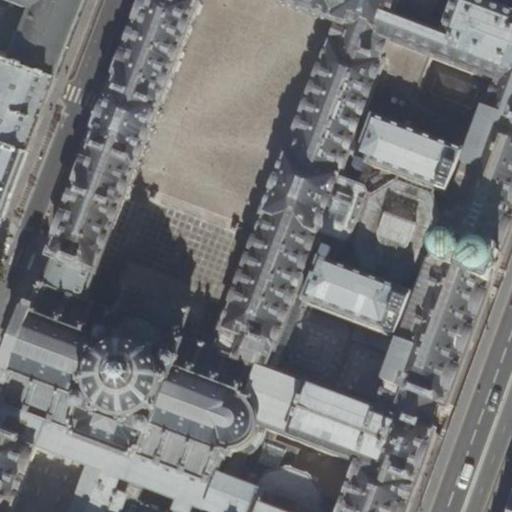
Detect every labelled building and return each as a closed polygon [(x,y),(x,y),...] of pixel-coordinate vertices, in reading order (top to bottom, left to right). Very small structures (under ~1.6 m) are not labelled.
[(0,0),(0,52),(8,56),(57,75),(85,0),(0,0)] [(511,0),(148,0),(146,5),(114,90),(112,89),(100,121),(88,153),(89,154),(56,240),(44,272),(36,294),(213,360),(212,365),(254,382),(242,412),(255,417),(253,423),(259,431),(263,443),(260,456),(254,464),(246,470),(236,472),(234,478),(223,473),(211,500),(138,472),(130,477),(70,454),(65,445),(0,418),(0,511),(409,511),(437,435),(432,433),(436,420),(441,407),(447,409),(472,342),(496,276),(497,273),(499,268),(500,266),(511,232),(511,0)] [(0,137),(28,149),(43,110),(57,75),(8,56),(0,52),(0,137)] [(0,222),(9,199),(28,149),(0,137),(0,222)] [(213,360),(36,294),(28,315),(22,312),(11,341),(0,368),(0,371),(5,374),(0,388),(0,406),(0,407),(0,406),(0,418),(65,445),(70,454),(130,477),(138,472),(211,500),(223,473),(234,478),(236,472),(246,470),(254,464),(260,456),(263,443),(259,431),(253,423),(255,417),(242,412),(254,382),(212,365),(213,360)]
